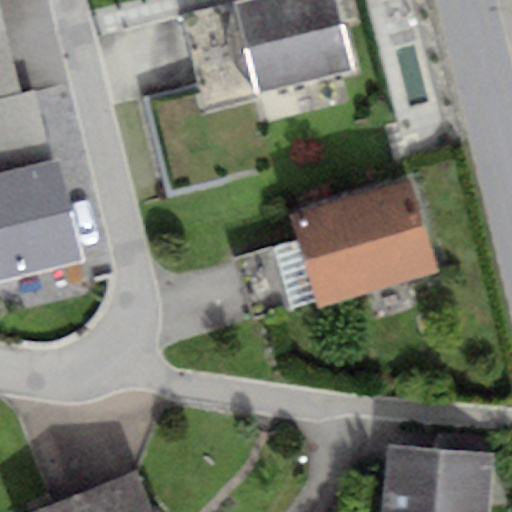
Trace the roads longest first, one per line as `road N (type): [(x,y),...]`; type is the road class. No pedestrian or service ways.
road 1 (residential): [(118,365),(135,343),(141,300),(71,0)]
road 2 (tertiary): [(511,150),(477,0)]
